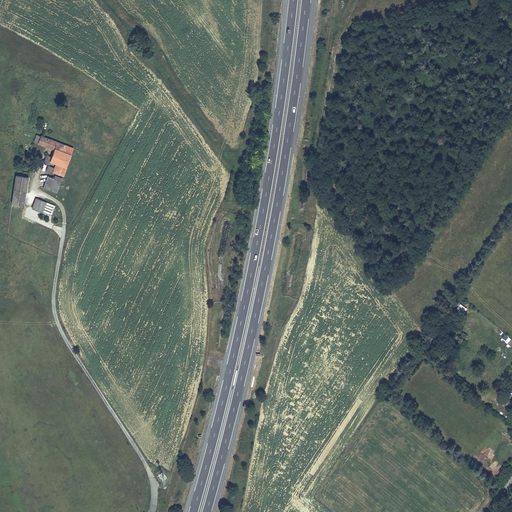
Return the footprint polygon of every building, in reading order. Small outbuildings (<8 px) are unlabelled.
[(67,156),(69,150),(36,138),(34,144),(56,153),(54,159),(53,164),(58,165),(56,169),(51,167),(50,172),(61,175),(64,169),(68,170),(72,158),(67,156)] [(80,153),(69,150),(67,156),(72,158),(77,160),(80,153)] [(53,164),(54,159),(49,157),(47,164),(52,166),(51,167),(56,169),(58,165),(53,164)] [(48,177),(44,188),(53,191),(57,180),(48,177)] [(31,179),(19,178),(16,205),(28,207),(31,179)] [(31,209),(42,213),(46,202),(36,198),(31,209)] [(52,215),(55,206),(48,203),(44,213),(52,215)] [(456,309),(463,313),(467,308),(460,303),(456,309)]
